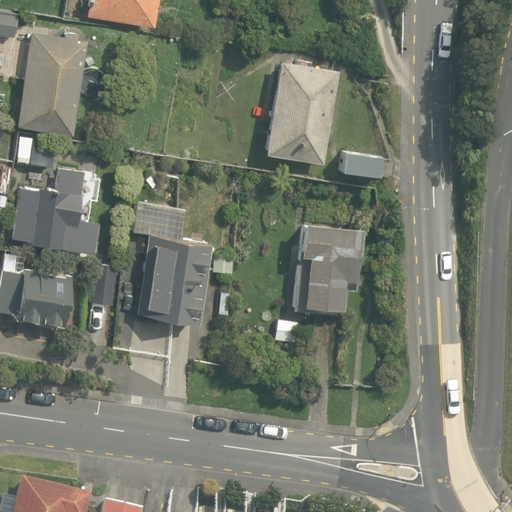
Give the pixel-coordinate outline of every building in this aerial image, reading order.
[(143,0),(80,0),(79,18),(141,23),(143,0)] [(73,36),(22,30),(11,128),(63,134),(73,36)] [(328,62),(268,54),(254,155),(315,163),(328,62)] [(48,137),(13,132),(10,161),(45,166),(48,137)] [(373,159),(327,154),(325,175),(371,180),(373,159)] [(46,189),(14,185),(6,243),(83,254),(88,218),(69,215),(75,167),(50,164),(46,189)] [(170,239),(173,205),(126,201),(115,321),(187,328),(195,242),(170,239)] [(286,224),(284,245),(291,245),(286,310),(332,314),(334,291),(346,292),(351,229),(286,224)] [(60,279),(0,270),(0,319),(54,327),(60,279)] [(0,511),(82,511),(88,489),(16,472),(10,496),(0,493),(0,511)] [(136,511),(139,504),(99,496),(95,511),(136,511)]
